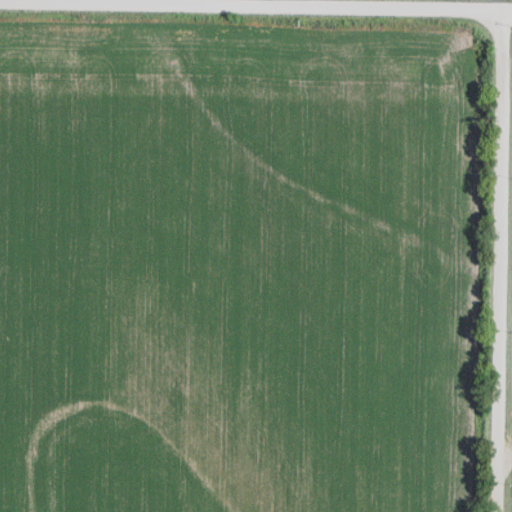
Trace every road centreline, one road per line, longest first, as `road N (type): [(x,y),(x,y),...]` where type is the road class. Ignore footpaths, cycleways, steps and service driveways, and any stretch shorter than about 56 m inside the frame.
road 1 (residential): [(511,11),(0,0)]
road 2 (residential): [(497,511),(502,11)]
